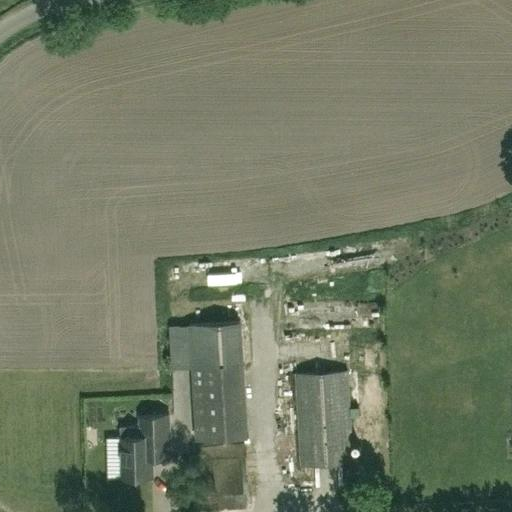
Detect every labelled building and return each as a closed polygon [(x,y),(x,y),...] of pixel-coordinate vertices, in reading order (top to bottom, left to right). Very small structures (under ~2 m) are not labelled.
[(339,251),(340,278),(356,277),(355,251),(339,251)] [(172,367),(192,367),(197,438),(247,435),(240,320),(190,323),(190,322),(169,323),(172,367)] [(353,462),(350,415),(359,415),(359,406),(350,406),(347,370),(296,372),(301,464),(353,462)] [(140,414),(141,425),(120,426),(120,435),(121,477),(152,476),(151,457),(170,456),(169,413),(140,414)] [(247,505),(246,471),(196,473),(197,507),(247,505)]
